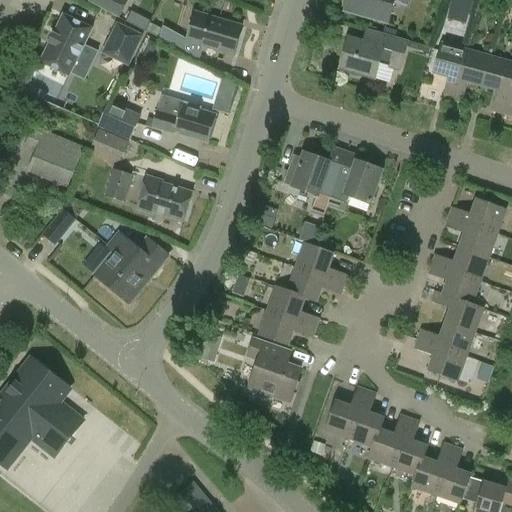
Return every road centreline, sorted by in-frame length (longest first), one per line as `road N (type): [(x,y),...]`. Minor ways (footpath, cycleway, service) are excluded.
road 1 (residential): [(472,448),(416,399),(347,366),(380,276),(401,282),(441,159)]
road 2 (residential): [(135,366),(230,204),(265,96)]
road 3 (residential): [(441,159),(265,96)]
road 4 (residential): [(301,511),(182,407)]
road 5 (residential): [(135,366),(16,272)]
road 6 (residential): [(182,407),(111,511)]
